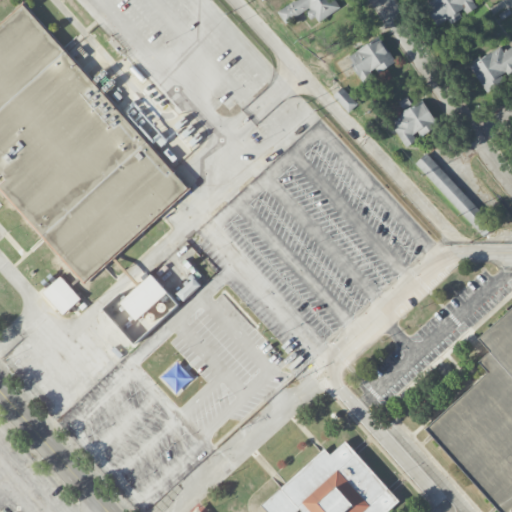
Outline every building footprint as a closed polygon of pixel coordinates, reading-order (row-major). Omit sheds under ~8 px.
[(294,0),(277,10),(285,23),(306,10),(311,18),(315,16),(318,21),(339,9),(334,0),(294,0)] [(427,0),(426,1),(437,24),(447,19),(450,24),(461,18),(459,14),(475,6),(472,0),(427,0)] [(0,188),(83,283),(189,191),(26,3),(0,25),(0,175),(1,175),(6,180),(0,185),(0,188)] [(347,55),(363,82),(377,74),(377,73),(395,62),(380,36),(347,55)] [(470,63),(484,90),(511,75),(511,46),(503,51),(501,48),(470,63)] [(357,103),(342,87),(333,95),(348,112),(357,103)] [(405,147),(419,139),(418,137),(438,125),(423,99),(389,120),(405,147)] [(415,163),(483,236),(494,226),(426,153),(415,163)] [(142,325),(141,327),(147,334),(179,305),(151,274),(120,302),(135,319),(135,318),(142,325)] [(64,314),(81,298),(60,276),(43,292),(64,314)] [(497,511),(511,511),(511,307),(477,337),(490,351),(478,361),(488,373),(425,427),(497,511)] [(261,504),(268,511),(296,511),(300,509),(303,511),(386,511),(399,501),(346,440),(330,454),(325,449),(261,504)]
